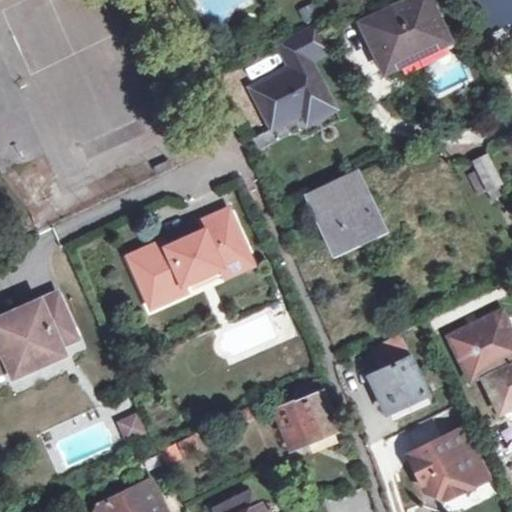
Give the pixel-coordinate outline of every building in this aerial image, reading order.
[(386,72),(450,43),(427,0),(415,0),(362,24),(386,72)] [(511,0),(480,0),(495,28),(511,19),(511,0)] [(315,25),(281,41),(293,66),(253,85),(273,125),(303,110),(331,97),(312,58),(327,51),(315,25)] [(331,97),(303,110),(308,121),(336,107),(331,97)] [(58,181),(63,192),(158,149),(143,117),(80,145),(90,167),(58,181)] [(473,163),(487,192),(496,188),(502,185),(488,156),(473,163)] [(318,218),(364,197),(355,175),(308,196),(318,218)] [(496,188),(487,192),(492,201),(500,197),(496,188)] [(364,197),(318,218),(334,253),(381,232),(364,197)] [(167,245),(136,260),(145,281),(139,284),(152,311),(189,294),(186,287),(220,271),(225,280),(254,266),(229,214),(200,227),(204,236),(170,251),(167,245)] [(145,281),(136,260),(129,263),(139,284),(145,281)] [(0,374),(10,370),(14,379),(63,358),(59,348),(77,342),(57,299),(0,322),(0,374)] [(506,339),(511,335),(511,321),(506,309),(450,336),(473,382),(484,377),(501,415),(511,409),(511,346),(510,347),(506,339)] [(388,414),(429,394),(401,335),(373,347),(385,372),(371,377),(388,414)] [(316,383),(298,391),(301,400),(276,409),(294,452),(306,447),(310,439),(334,428),(316,383)] [(240,429),(256,420),(249,408),(233,416),(240,429)] [(125,442),(142,435),(135,417),(117,425),(125,442)] [(467,427),(409,456),(426,492),(446,499),(460,493),(467,473),(476,477),(488,471),(467,427)] [(467,473),(460,493),(492,477),(488,471),(476,477),(467,473)] [(97,511),(167,511),(151,480),(100,505),(97,511)] [(441,511),(446,499),(426,492),(421,506),(437,511),(441,511)] [(261,511),(259,508),(256,509),(249,495),(216,511),(261,511)]
